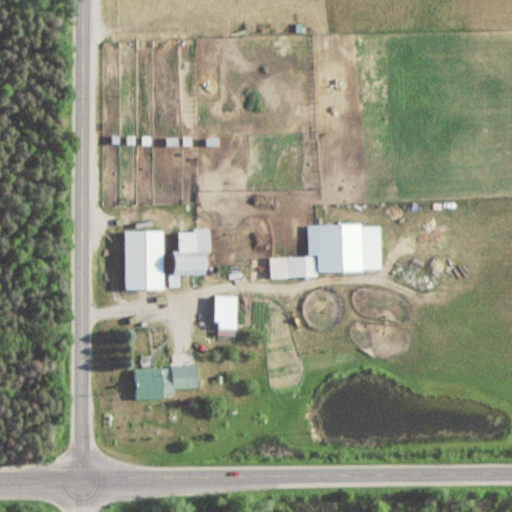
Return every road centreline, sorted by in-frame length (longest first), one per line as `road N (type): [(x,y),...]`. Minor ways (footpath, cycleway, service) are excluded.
road 1 (tertiary): [(0,483),(511,460)]
road 2 (residential): [(72,511),(76,0)]
